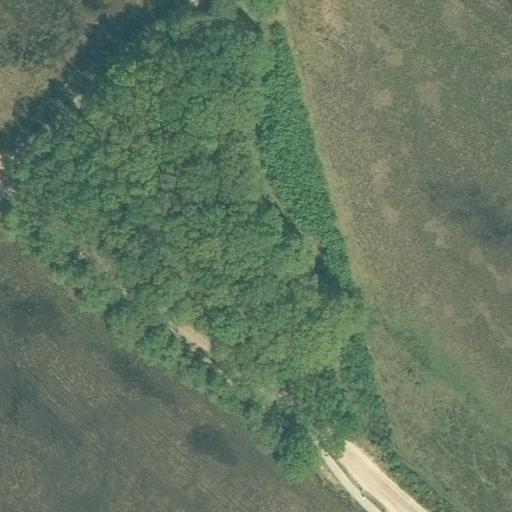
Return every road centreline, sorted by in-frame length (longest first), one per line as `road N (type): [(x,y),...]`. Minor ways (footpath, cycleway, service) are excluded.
road 1 (track): [(401,511),(322,431),(237,374),(6,181)]
road 2 (track): [(6,181),(197,0)]
